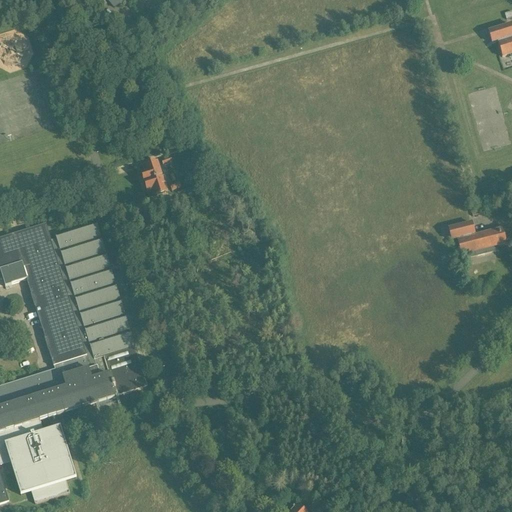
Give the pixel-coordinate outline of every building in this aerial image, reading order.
[(101,9),(106,6),(102,0),(96,0),(96,1),(101,9)] [(511,29),(511,26),(488,33),(492,44),(499,42),(499,44),(498,44),(497,44),(502,58),(511,54),(511,29)] [(120,48),(128,43),(121,33),(114,38),(120,48)] [(102,50),(111,48),(110,42),(100,45),(102,50)] [(166,157),(178,153),(175,146),(163,149),(166,157)] [(163,167),(172,164),(170,158),(161,161),(163,167)] [(144,184),(161,178),(156,163),(143,167),(145,171),(140,173),(144,184)] [(153,197),(166,193),(161,178),(144,184),(148,194),(152,193),(153,197)] [(172,192),(181,189),(179,183),(169,186),(172,192)] [(180,201),(193,197),(191,190),(178,193),(180,201)] [(472,217),(480,215),(478,209),(471,211),(472,217)] [(0,505),(9,503),(0,474),(0,466),(7,464),(19,501),(32,496),(35,505),(70,494),(67,486),(77,482),(59,428),(43,433),(39,421),(116,398),(116,397),(146,387),(110,271),(122,267),(120,259),(108,263),(96,224),(55,237),(56,240),(51,242),(46,226),(0,240),(0,271),(5,288),(27,281),(31,296),(32,299),(34,308),(35,308),(45,339),(44,340),(48,352),(49,352),(53,367),(53,368),(54,368),(55,371),(0,387),(0,505)] [(474,238),(473,236),(474,236),(471,224),(448,230),(451,242),(458,240),(459,242),(457,242),(460,256),(461,256),(476,252),(477,257),(497,251),(497,252),(498,252),(497,247),(505,244),(505,245),(506,245),(502,230),(502,231),(492,233),(493,234),(484,236),(484,235),(474,238)]
